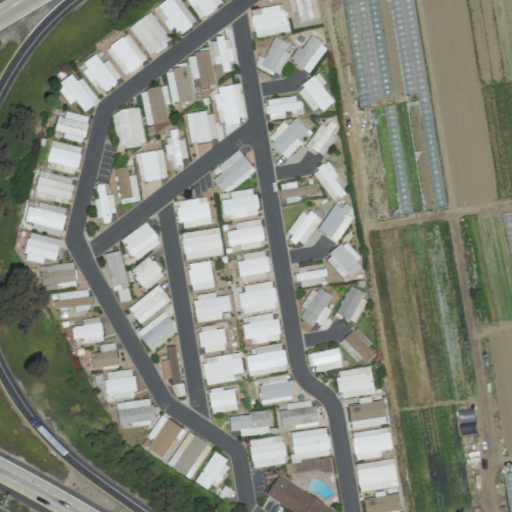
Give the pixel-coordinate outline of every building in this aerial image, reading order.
[(195,21),(178,0),(164,0),(153,10),(174,38),(195,21)] [(185,0),(199,19),(221,3),(219,0),(185,0)] [(319,17),(314,0),(286,0),(290,13),(295,11),(298,22),(319,17)] [(287,32),(282,4),(249,10),(254,38),(287,32)] [(149,56),(171,40),(149,12),(128,28),(149,56)] [(104,50),(124,76),(146,59),(125,33),(104,50)] [(308,72),(325,44),(310,35),(301,50),(296,47),(288,61),(308,72)] [(208,40),(211,65),(220,64),(221,72),(229,71),(228,62),(232,62),(229,37),(208,40)] [(279,76),(288,53),(284,52),(287,42),(272,37),(264,58),(258,56),(254,67),(279,76)] [(190,79),(198,78),(199,87),(213,85),(209,51),(187,53),(190,79)] [(101,93),(120,78),(107,60),(101,64),(94,54),(79,65),(101,93)] [(169,103),(191,101),(187,68),(165,70),(169,103)] [(314,114),(332,100),(321,86),(325,83),(317,73),(295,90),(314,114)] [(76,81),(71,74),(54,86),(68,105),(74,100),(82,111),(97,100),(81,78),(76,81)] [(213,89),(220,125),(245,120),(237,84),(213,89)] [(139,91),(145,125),(167,121),(164,105),(168,104),(165,86),(139,91)] [(267,120),(284,118),(284,113),(300,112),(298,96),(265,99),(267,120)] [(117,149),(144,144),(138,108),(111,112),(117,149)] [(216,139),(211,110),(185,115),(189,144),(216,139)] [(82,143),(88,117),(65,111),(63,117),(57,116),(54,131),(63,133),(62,139),(82,143)] [(300,143),(296,138),(305,129),(294,118),(287,126),(282,121),(266,139),(286,158),(300,143)] [(307,147),(323,156),(334,137),(330,134),(336,125),(324,118),(307,147)] [(168,164),(187,161),(183,139),(177,140),(176,129),(168,130),(169,137),(164,138),(168,164)] [(80,146),(50,141),(45,167),(75,173),(80,146)] [(135,153),(138,181),(165,179),(162,150),(135,153)] [(221,172),(212,180),(222,191),(251,167),(237,150),(217,167),(221,172)] [(313,171),(330,202),(344,194),(327,163),(313,171)] [(137,201),(135,175),(127,176),(126,167),(115,168),(118,203),(137,201)] [(73,179),(39,170),(32,196),(66,205),(73,179)] [(279,184),(282,203),(298,202),(297,195),(315,193),(315,184),(295,186),(295,182),(279,184)] [(102,224),(110,222),(109,214),(114,213),(111,194),(105,195),(103,184),(95,186),(97,198),(93,199),(96,218),(101,217),(102,224)] [(257,215),(253,188),(229,192),(230,199),(221,200),(224,220),(257,215)] [(210,223),(205,196),(175,202),(180,229),(210,223)] [(30,229),(59,236),(65,208),(37,202),(36,208),(27,206),(24,221),(31,223),(30,229)] [(338,202),(319,232),(336,242),(351,219),(345,215),(349,209),(338,202)] [(319,221),(303,209),(284,234),(301,245),(319,221)] [(234,222),(235,230),(226,231),(227,246),(239,245),(239,249),(262,247),(259,220),(234,222)] [(159,244),(146,223),(119,239),(132,260),(159,244)] [(222,254),(217,227),(180,234),(184,260),(222,254)] [(59,238),(27,234),(23,261),(44,263),(44,259),(56,260),(59,238)] [(362,263),(342,242),(324,259),(344,280),(362,263)] [(126,284),(118,251),(103,254),(113,295),(118,294),(120,302),(126,300),(122,285),(126,284)] [(237,261),(239,282),(267,279),(264,251),(242,253),(242,261),(237,261)] [(144,290),(163,275),(148,256),(129,271),(144,290)] [(191,291),(213,287),(208,261),(186,264),(191,291)] [(43,290),(75,287),(73,262),(40,266),(43,290)] [(296,273),(298,287),(323,284),(321,270),(296,273)] [(242,285),(243,292),(237,293),(240,314),(275,309),(271,281),(242,285)] [(126,307),(137,323),(169,302),(158,285),(126,307)] [(329,310),(325,307),(330,296),(312,286),(300,307),(303,309),(299,317),(319,328),(329,310)] [(366,293),(347,286),(336,315),(355,322),(366,293)] [(52,301),(52,309),(66,308),(67,311),(89,310),(87,290),(56,293),(57,301),(52,301)] [(229,311),(227,295),(215,297),(214,293),(192,295),(195,322),(220,319),(220,312),(229,311)] [(136,333),(150,350),(175,330),(161,312),(136,333)] [(278,339),(274,313),(246,317),(247,324),(241,324),(244,344),(278,339)] [(101,341),(99,317),(81,319),(82,326),(70,327),(72,340),(82,338),(83,343),(101,341)] [(214,329),(214,325),(198,326),(200,352),(224,350),(222,328),(214,329)] [(339,342),(361,366),(376,352),(354,328),(339,342)] [(285,370),(281,342),(254,347),(255,354),(244,356),(248,377),(285,370)] [(116,365),(114,343),(98,345),(99,352),(91,353),(92,368),(116,365)] [(163,379),(170,378),(171,384),(180,383),(174,346),(165,347),(167,359),(160,361),(163,379)] [(308,354),(312,373),(341,367),(337,348),(308,354)] [(241,373),(239,353),(202,357),(205,384),(233,382),(232,374),(241,373)] [(336,370),(339,397),(372,394),(370,367),(336,370)] [(134,396),(131,370),(103,373),(106,399),(134,396)] [(288,374),(258,378),(261,404),(292,400),(288,374)] [(211,414),(236,409),(232,387),(207,391),(211,414)] [(116,402),(117,426),(152,424),(150,399),(116,402)] [(378,425),(377,418),(384,417),(383,402),(371,403),(370,399),(344,402),(347,423),(352,422),(353,428),(378,425)] [(285,403),(286,410),(279,411),(281,428),(315,425),(313,400),(285,403)] [(227,416),(229,431),(239,430),(239,436),(269,433),(266,411),(227,416)] [(167,459),(182,428),(157,415),(142,447),(167,459)] [(328,456),(324,428),(288,433),(292,461),(328,456)] [(390,449),(388,428),(351,432),(354,460),(380,457),(380,450),(390,449)] [(166,463),(189,478),(210,446),(188,431),(166,463)] [(251,467),(284,465),(281,436),(248,439),(251,467)] [(193,481),(206,489),(212,480),(217,483),(230,464),(212,453),(193,481)] [(354,464),(358,492),(397,485),(392,458),(354,464)] [(338,511),(276,476),(265,495),(294,511),(293,511),(338,511)] [(390,511),(400,510),(397,494),(362,499),(364,511),(390,511)]
